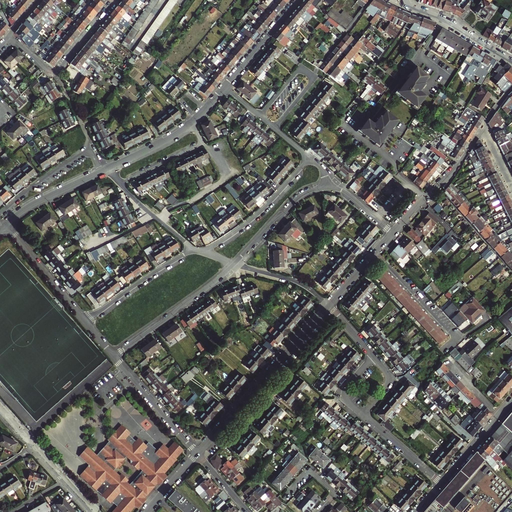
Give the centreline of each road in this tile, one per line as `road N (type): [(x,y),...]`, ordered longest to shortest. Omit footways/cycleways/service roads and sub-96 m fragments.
road 1 (residential): [(328,305),(198,454)]
road 2 (residential): [(233,265),(114,356)]
road 3 (residential): [(200,252),(245,224),(310,158)]
road 4 (residential): [(223,87),(177,133),(107,168)]
road 5 (residential): [(482,127),(458,165),(393,233)]
road 6 (residential): [(375,253),(456,338),(442,351)]
road 7 (residential): [(84,321),(195,250)]
road 8 (residential): [(198,454),(114,356)]
road 9 (unknown): [(155,217),(226,179),(200,142)]
road 10 (residential): [(327,187),(298,196),(233,265)]
road 11 (residential): [(6,225),(84,321)]
road 12 (residential): [(511,62),(406,0)]
road 13 (residential): [(107,168),(195,250)]
